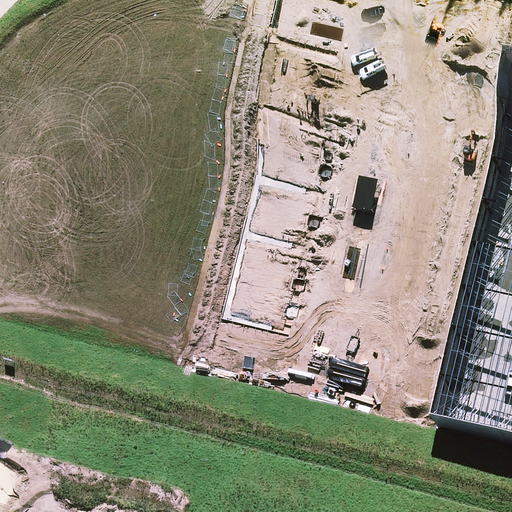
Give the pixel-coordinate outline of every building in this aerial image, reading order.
[(277,0),(207,304),(279,321),(353,0),(277,0)] [(433,8),(356,337),(429,353),(505,25),(433,8)] [(511,52),(507,51),(428,393),(511,412),(511,52)] [(100,194),(70,200),(74,217),(104,211),(100,194)] [(112,247),(107,216),(78,221),(83,252),(112,247)]
